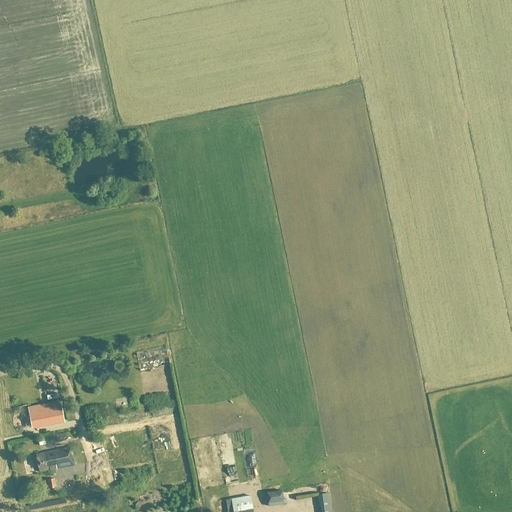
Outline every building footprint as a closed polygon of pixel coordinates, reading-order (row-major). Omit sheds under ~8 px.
[(155,367),(153,360),(140,363),(142,370),(155,367)] [(174,415),(171,400),(164,401),(165,407),(158,408),(157,402),(148,404),(151,419),(174,415)] [(31,428),(63,422),(60,402),(28,408),(31,428)] [(177,422),(153,426),(155,437),(179,433),(177,422)] [(235,461),(234,433),(222,434),(223,461),(235,461)] [(64,434),(44,439),(45,444),(66,440),(64,434)] [(180,439),(157,441),(158,451),(181,449),(180,439)] [(40,473),(74,465),(70,447),(36,455),(40,473)] [(150,456),(129,458),(129,454),(123,455),(122,449),(116,449),(117,470),(151,468),(150,456)] [(240,480),(239,463),(230,463),(230,481),(240,480)] [(54,478),(46,480),(48,489),(56,488),(54,478)] [(282,492),(266,494),(268,507),(272,506),(272,504),(283,503),(284,505),(286,504),(285,499),(283,499),(282,492)] [(317,495),(319,508),(320,508),(320,511),(330,511),(328,494),(317,495)] [(231,499),(232,511),(252,511),(250,496),(231,499)]
